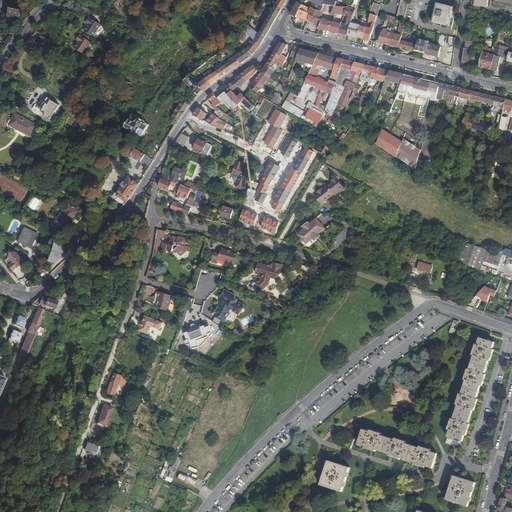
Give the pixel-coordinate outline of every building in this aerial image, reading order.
[(276,5),(282,9),(287,0),(279,0),(277,3),(274,1),(273,3),(276,5)] [(314,3),(312,8),(322,12),(324,5),(326,0),(310,0),(310,1),(314,3)] [(402,1),(397,18),(404,19),(409,2),(402,1)] [(298,2),(291,15),(297,17),(298,16),(303,5),(298,2)] [(371,14),(377,16),(381,5),(374,3),(371,14)] [(452,6),(438,3),(434,23),(448,26),(452,6)] [(268,12),(271,14),(277,18),(282,9),(276,5),(274,10),(270,8),(268,12)] [(303,5),(298,16),(305,19),(305,20),(308,21),(311,14),(309,13),(311,9),(307,7),(303,5)] [(333,13),(336,14),(339,14),(339,13),(344,14),(346,7),(336,5),(335,6),(333,13)] [(351,24),(356,10),(346,7),(344,14),(348,15),(345,27),(341,26),(340,33),(348,35),(351,24)] [(20,17),(21,11),(10,8),(8,17),(13,18),(14,15),(20,17)] [(311,14),(308,21),(320,26),(323,19),(320,18),(323,12),(322,12),(312,8),(311,9),(309,13),(311,14)] [(262,24),(252,18),(245,31),(255,40),(261,45),(277,18),(271,14),(259,34),(257,32),(262,24)] [(90,23),(85,31),(93,36),(101,25),(91,18),(89,23),(90,23)] [(329,31),(333,23),(323,19),(320,26),(319,29),(329,31)] [(340,33),(341,26),(342,25),(333,23),(329,31),(340,33)] [(398,35),(390,33),(388,45),(399,48),(402,34),(405,24),(401,23),(398,35)] [(360,28),(360,26),(361,26),(351,24),(348,35),(357,37),(360,28)] [(364,39),(370,41),(374,26),(372,25),(371,28),(367,27),(367,28),(364,39)] [(364,39),(367,28),(361,26),(360,26),(360,28),(357,37),(364,39)] [(388,45),(390,33),(383,31),(380,43),(388,45)] [(399,48),(414,52),(416,44),(404,41),(405,35),(402,34),(399,48)] [(80,41),(75,47),(84,53),(91,43),(81,36),(78,40),(80,41)] [(429,42),(419,39),(416,50),(427,52),(427,54),(439,57),(441,47),(429,44),(429,42)] [(247,50),(253,55),(261,45),(255,40),(247,50)] [(473,42),(466,40),(462,63),(470,64),(473,42)] [(288,45),(281,43),(275,52),(278,54),(278,55),(281,56),(280,58),(278,59),(285,62),(287,58),(282,55),(288,45)] [(69,51),(61,46),(60,49),(62,50),(61,54),(67,56),(69,51)] [(297,61),(301,49),(295,47),(291,57),(293,57),(290,65),(294,67),(297,61)] [(246,49),(235,57),(236,58),(241,64),(249,58),(253,55),(247,50),(246,49)] [(314,65),(320,54),(301,49),(297,61),(305,62),(314,65)] [(509,52),(496,49),(494,55),(495,55),(495,56),(492,70),(497,71),(500,57),(507,58),(509,52)] [(275,52),(267,64),(276,70),(280,73),(283,66),(285,62),(278,59),(280,58),(281,56),(278,55),(278,54),(275,52)] [(480,67),(491,70),(492,70),(495,56),(492,55),(485,53),(483,52),(480,67)] [(325,67),(329,57),(320,54),(314,65),(312,68),(309,75),(316,78),(319,71),(316,70),(319,65),(325,67)] [(334,70),(338,60),(334,59),(333,58),(329,57),(325,67),(330,69),(334,70)] [(228,60),(224,64),(230,71),(233,69),(241,64),(236,58),(231,62),(228,60)] [(338,59),(338,60),(334,70),(330,78),(337,81),(342,68),(345,60),(338,59)] [(355,63),(345,60),(342,68),(352,70),(355,63)] [(215,68),(217,71),(222,77),(226,74),(230,71),(224,64),(223,63),(215,68)] [(366,65),(355,63),(352,70),(362,73),(363,73),(366,65)] [(270,78),(276,70),(267,64),(262,72),(270,78)] [(366,65),(363,73),(372,75),(375,68),(366,65)] [(254,66),(246,72),(251,78),(257,73),(259,70),(254,66)] [(336,83),(331,94),(328,104),(326,107),(324,112),(327,114),(332,117),(344,87),(347,81),(352,70),(342,68),(337,81),(336,83)] [(375,68),(372,75),(371,79),(377,80),(379,81),(383,69),(375,68)] [(383,69),(379,81),(385,82),(390,71),(383,69)] [(276,70),(270,78),(275,81),(280,73),(276,70)] [(362,73),(352,70),(347,81),(357,85),(359,80),(362,73)] [(209,72),(204,76),(207,79),(211,85),(213,84),(222,77),(217,71),(211,75),(209,72)] [(385,82),(382,91),(386,93),(386,92),(390,82),(401,84),(404,75),(398,73),(390,71),(385,82)] [(246,72),(241,75),(247,82),(251,78),(246,72)] [(270,78),(262,72),(256,79),(264,85),(264,86),(268,80),(269,83),(276,87),(278,83),(275,81),(270,78)] [(362,73),(359,80),(369,83),(369,82),(371,79),(372,75),(363,73),(362,73)] [(184,81),(188,84),(191,87),(194,90),(193,91),(198,96),(204,90),(199,85),(191,75),(184,81)] [(247,82),(241,75),(236,78),(237,80),(241,85),(242,86),(247,82)] [(309,75),(299,96),(304,99),(311,85),(316,87),(319,88),(322,81),(309,75)] [(393,105),(390,111),(397,114),(400,107),(401,107),(406,94),(403,92),(407,82),(415,85),(420,86),(421,86),(416,100),(415,99),(406,123),(410,124),(416,106),(421,95),(426,80),(422,79),(418,78),(404,75),(401,84),(401,85),(400,89),(397,95),(394,101),(393,105)] [(199,85),(204,90),(211,85),(207,79),(199,85)] [(258,93),(264,85),(256,79),(252,84),(256,87),(254,90),(258,93)] [(233,91),(241,85),(237,80),(226,87),(227,88),(230,93),(232,91),(233,91)] [(327,93),(331,94),(336,83),(329,80),(328,84),(325,91),(325,92),(327,93)] [(325,91),(328,84),(323,81),(322,81),(319,88),(320,88),(325,91)] [(347,81),(344,87),(354,91),(357,85),(347,81)] [(428,103),(435,105),(436,101),(436,100),(441,83),(435,82),(428,103)] [(441,83),(436,100),(441,101),(443,93),(444,93),(447,85),(441,83)] [(191,87),(188,84),(182,91),(183,92),(181,93),(182,94),(184,93),(185,94),(191,87)] [(361,87),(357,85),(354,91),(347,106),(350,108),(353,101),(355,101),(361,87)] [(457,105),(458,102),(462,89),(451,86),(447,99),(452,101),(452,104),(457,105)] [(347,106),(354,91),(344,87),(332,117),(340,122),(347,106)] [(235,94),(233,91),(232,91),(230,93),(227,88),(224,90),(226,92),(238,105),(242,101),(252,110),(255,107),(254,106),(251,103),(243,95),(241,93),(238,97),(235,94)] [(473,91),(462,89),(458,102),(463,104),(465,98),(470,100),(473,91)] [(482,94),(473,91),(470,100),(470,102),(475,103),(476,100),(480,101),(482,94)] [(238,105),(226,92),(217,98),(221,103),(225,100),(234,109),(238,105)] [(214,104),(216,106),(216,107),(221,103),(217,98),(213,93),(208,97),(209,98),(214,104)] [(365,93),(357,111),(360,112),(363,105),(364,105),(369,94),(365,93)] [(491,96),(482,94),(480,101),(489,104),(491,96)] [(423,96),(421,95),(416,106),(422,108),(425,101),(422,100),(423,96)] [(494,105),(504,108),(506,100),(501,98),(501,96),(497,95),(496,97),(491,96),(489,104),(494,106),(494,105)] [(36,104),(33,109),(50,119),(56,110),(59,105),(48,98),(47,100),(46,100),(44,100),(43,101),(41,100),(38,106),(36,104)] [(262,120),(272,103),(265,99),(262,103),(260,106),(255,116),(262,120)] [(172,119),(177,123),(184,113),(189,106),(183,100),(172,119)] [(282,107),(300,118),(304,112),(285,101),(282,107)] [(309,110),(304,120),(319,129),(327,114),(324,112),(318,108),(316,106),(312,104),(309,110)] [(251,114),(255,116),(260,106),(258,105),(251,114)] [(207,114),(199,108),(194,116),(203,120),(207,114)] [(309,110),(306,109),(304,112),(300,118),(304,120),(309,110)] [(224,113),(219,110),(215,115),(220,119),(224,113)] [(222,121),(220,119),(215,115),(214,113),(207,122),(218,127),(222,121)] [(15,114),(9,125),(30,136),(36,125),(16,114),(15,114)] [(133,114),(125,127),(141,137),(149,124),(133,114)] [(500,124),(499,128),(505,130),(508,117),(499,115),(497,123),(500,124)] [(462,125),(472,128),(474,121),(465,117),(462,125)] [(483,123),(474,121),(472,128),(485,132),(487,125),(483,123)] [(404,137),(408,128),(401,124),(397,134),(404,137)] [(402,143),(382,130),(378,140),(376,145),(376,146),(395,159),(396,159),(396,157),(402,143)] [(181,134),(176,142),(184,146),(189,138),(181,134)] [(208,156),(212,146),(199,139),(194,149),(208,156)] [(411,145),(403,142),(402,143),(396,157),(404,161),(411,145)] [(145,155),(131,145),(128,149),(133,152),(131,156),(141,162),(145,155)] [(392,163),(395,159),(376,146),(372,151),(392,163)] [(282,158),(280,157),(279,159),(280,161),(281,162),(278,167),(286,172),(292,161),(294,162),(298,156),(284,148),(280,155),(283,156),(282,158)] [(248,179),(251,173),(242,169),(243,167),(244,165),(238,162),(237,163),(233,172),(232,172),(231,174),(234,182),(236,183),(234,187),(241,190),(243,185),(246,179),(248,179)] [(163,174),(162,178),(182,185),(183,186),(184,183),(179,181),(180,177),(185,178),(186,175),(188,169),(185,168),(182,167),(182,168),(177,167),(173,177),(163,174)] [(285,176),(280,189),(285,191),(291,179),(285,176)] [(117,196),(127,202),(139,184),(129,178),(117,196)] [(177,187),(174,193),(178,195),(182,185),(162,178),(160,187),(169,191),(171,185),(177,187)] [(334,194),(339,191),(343,187),(337,178),(328,186),(315,196),(321,204),(334,194)] [(188,182),(186,187),(193,189),(192,192),(196,194),(199,186),(188,182)] [(182,185),(178,195),(188,199),(191,191),(192,192),(193,189),(186,187),(182,185)] [(189,205),(197,208),(200,199),(201,198),(201,196),(200,195),(199,194),(199,193),(198,193),(198,194),(197,196),(195,195),(192,194),(190,200),(186,206),(184,205),(181,213),(188,214),(190,208),(188,208),(189,205)] [(58,221),(57,220),(51,228),(61,235),(66,228),(67,229),(75,218),(73,217),(78,210),(68,203),(63,211),(65,212),(58,221)] [(274,208),(262,204),(259,215),(271,219),(274,208)] [(234,209),(223,206),(220,215),(231,219),(234,209)] [(306,244),(312,238),(314,240),(320,235),(318,233),(324,228),(316,219),(310,224),(308,222),(302,227),(304,229),(298,234),(306,244)] [(260,224),(257,233),(265,236),(267,229),(265,229),(266,226),(260,224)] [(39,234),(25,227),(18,242),(32,248),(39,234)] [(59,238),(53,234),(46,244),(51,247),(55,241),(57,242),(59,238)] [(168,245),(166,251),(173,253),(174,252),(175,250),(176,251),(182,258),(187,254),(188,253),(189,253),(190,248),(186,247),(188,240),(179,238),(179,239),(173,238),(172,243),(173,244),(172,246),(168,245)] [(465,242),(457,261),(496,276),(498,272),(482,267),(484,261),(499,266),(503,255),(497,253),(465,242)] [(219,265),(219,264),(220,261),(227,263),(236,266),(239,256),(231,253),(232,252),(222,249),(221,255),(215,254),(212,263),(219,265)] [(10,257),(6,260),(14,270),(17,267),(18,268),(25,262),(16,252),(14,252),(10,255),(10,257)] [(420,262),(418,269),(430,273),(433,266),(420,262)] [(273,268),(268,267),(260,264),(257,275),(261,276),(261,274),(264,275),(262,281),(259,283),(258,282),(254,286),(261,294),(270,286),(272,279),(277,280),(287,272),(286,272),(283,271),(284,267),(274,264),(274,265),(273,268)] [(497,291),(485,286),(476,296),(482,298),(481,300),(487,302),(490,295),(495,297),(497,291)] [(168,312),(172,297),(160,293),(158,298),(160,298),(157,308),(168,312)] [(234,298),(226,293),(226,294),(224,294),(222,298),(223,299),(223,300),(224,301),(222,306),(221,305),(220,308),(219,307),(216,312),(217,313),(216,315),(224,320),(230,310),(233,309),(239,313),(242,307),(236,304),(237,302),(233,300),(234,298)] [(57,302),(41,298),(39,305),(55,309),(57,302)] [(45,311),(38,308),(19,355),(25,358),(38,325),(39,325),(45,311)] [(149,334),(152,327),(160,330),(163,323),(145,315),(139,330),(149,334)] [(24,327),(26,318),(17,316),(15,325),(24,327)] [(458,325),(459,322),(454,321),(454,323),(450,333),(454,335),(458,325)] [(206,326),(184,332),(188,346),(192,345),(193,348),(208,344),(206,337),(213,335),(210,326),(206,327),(206,326)] [(12,330),(8,339),(18,343),(22,334),(12,330)] [(452,418),(448,429),(450,430),(448,437),(458,440),(457,441),(461,442),(461,441),(463,442),(465,435),(467,435),(468,433),(470,424),(469,424),(473,410),(475,411),(478,401),(479,399),(477,399),(481,386),(483,386),(484,383),(486,375),(485,374),(489,361),(491,361),(494,352),(495,350),(493,349),(495,342),(480,338),(478,344),(476,344),(472,355),(474,356),(470,369),(468,369),(464,380),(466,380),(462,394),(460,393),(456,405),(458,405),(453,419),(452,418)] [(16,365),(13,372),(18,374),(21,367),(16,365)] [(118,385),(122,387),(125,380),(123,378),(121,377),(121,376),(115,374),(108,392),(110,393),(111,395),(112,395),(113,394),(115,395),(118,385)] [(149,381),(145,380),(143,379),(140,387),(145,391),(149,381)] [(106,427),(113,408),(103,405),(97,424),(106,427)] [(406,443),(407,441),(396,438),(395,440),(381,435),(382,433),(370,430),(370,432),(363,429),(358,444),(365,446),(365,448),(372,451),(375,451),(376,450),(390,454),(390,456),(392,457),(400,460),(401,458),(415,462),(414,464),(421,467),(425,468),(426,466),(433,468),(438,453),(431,451),(431,450),(420,446),(420,448),(406,443)] [(99,447),(87,443),(84,450),(97,455),(100,447),(99,447)] [(172,467),(177,469),(182,457),(178,455),(172,467)] [(350,468),(328,460),(325,470),(320,485),(342,492),(350,468)] [(168,472),(163,470),(161,477),(166,480),(171,482),(177,469),(172,467),(170,466),(168,472)] [(197,480),(181,473),(178,479),(194,486),(197,480)] [(476,483),(454,476),(452,483),(446,500),(468,507),(476,483)] [(79,484),(73,481),(71,488),(77,490),(79,484)] [(504,498),(501,497),(498,511),(503,511),(511,511),(511,508),(505,507),(507,499),(504,498)]
